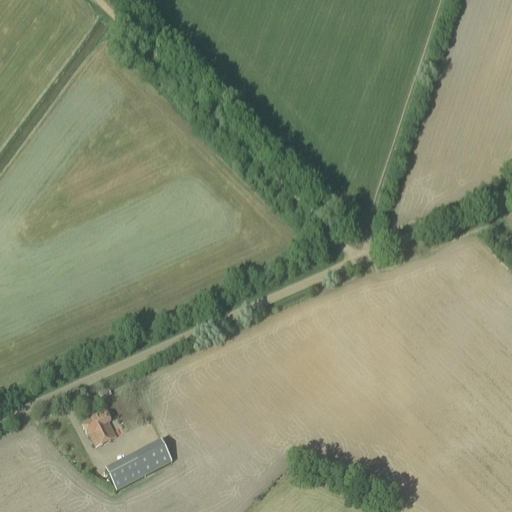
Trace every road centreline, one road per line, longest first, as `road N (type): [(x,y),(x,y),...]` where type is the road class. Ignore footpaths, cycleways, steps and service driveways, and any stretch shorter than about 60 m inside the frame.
road 1 (unclassified): [(0,420),(511,191)]
road 2 (track): [(342,267),(97,0)]
